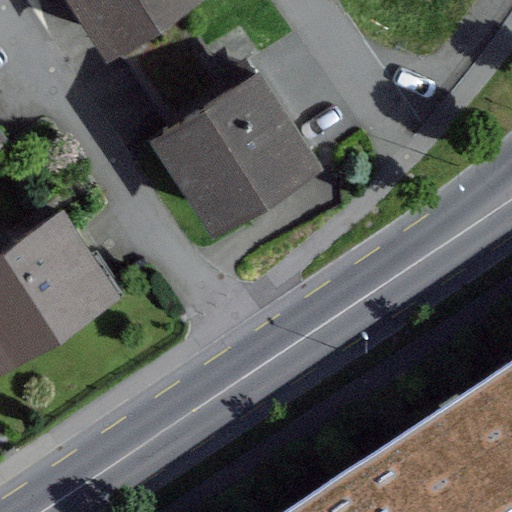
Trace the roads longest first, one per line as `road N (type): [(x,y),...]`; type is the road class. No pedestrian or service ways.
road 1 (residential): [(21,0),(168,243),(262,368)]
road 2 (primary): [(262,368),(511,206)]
road 3 (primary): [(43,511),(262,368)]
road 4 (residential): [(408,158),(300,0)]
